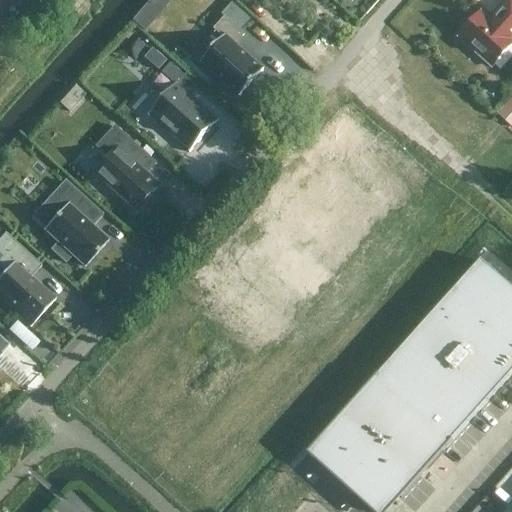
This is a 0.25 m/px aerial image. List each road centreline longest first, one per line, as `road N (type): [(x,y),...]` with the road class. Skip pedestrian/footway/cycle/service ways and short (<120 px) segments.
road 1 (residential): [(36,403),(401,0)]
road 2 (track): [(511,213),(339,68)]
